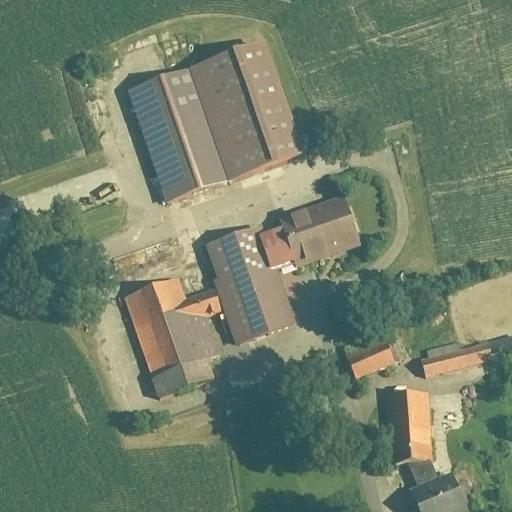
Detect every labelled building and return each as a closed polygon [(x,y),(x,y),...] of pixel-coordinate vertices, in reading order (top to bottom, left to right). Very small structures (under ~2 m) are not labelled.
[(125,86),(160,204),(304,163),(269,44),(125,86)] [(181,292),(124,312),(162,414),(219,393),(213,376),(224,372),(209,332),(229,325),(242,359),(296,339),(278,288),(363,257),(345,210),(206,261),(221,301),(188,312),(181,292)] [(102,454),(134,439),(91,350),(105,343),(94,320),(49,342),(102,454)] [(509,366),(511,363),(511,343),(500,350),(509,366)] [(423,371),(429,392),(497,373),(491,352),(423,371)] [(348,372),(357,395),(398,379),(389,356),(348,372)] [(433,473),(431,405),(387,407),(388,478),(414,477),(422,501),(411,505),(414,511),(466,511),(456,486),(443,491),(433,473)]
